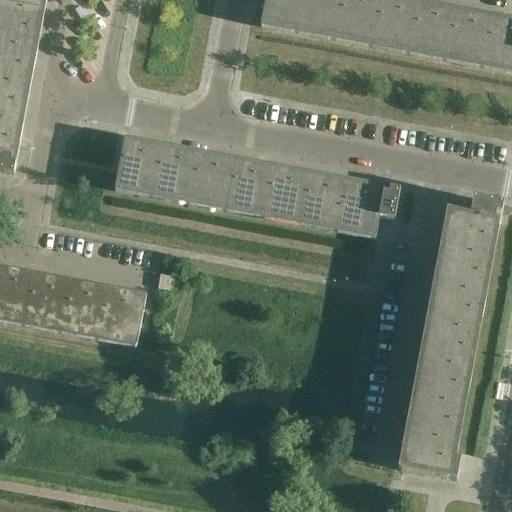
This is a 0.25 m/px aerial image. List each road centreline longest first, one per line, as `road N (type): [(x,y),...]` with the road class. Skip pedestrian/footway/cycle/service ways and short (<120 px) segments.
road 1 (residential): [(379,453),(428,169)]
road 2 (residential): [(212,129),(428,169)]
road 3 (residential): [(212,129),(236,0)]
